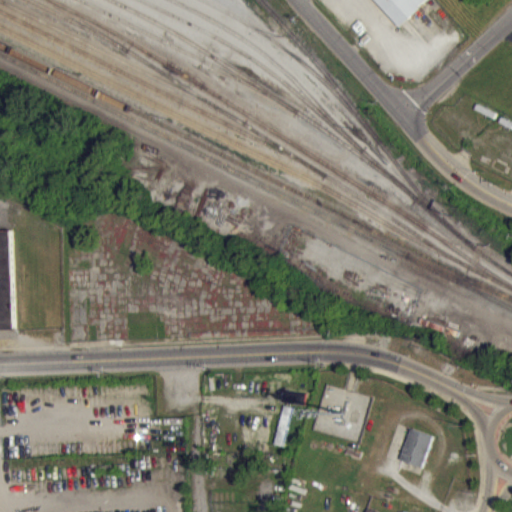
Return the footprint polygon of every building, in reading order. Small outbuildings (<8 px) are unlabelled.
[(369,0),(401,35),(433,6),(427,0),(369,0)] [(14,239),(0,239),(0,339),(18,338),(14,239)] [(285,410),(306,413),(307,401),(286,398),(285,410)] [(292,415),(284,414),(279,452),(287,454),(292,415)] [(436,445),(413,436),(401,468),(424,476),(436,445)]
